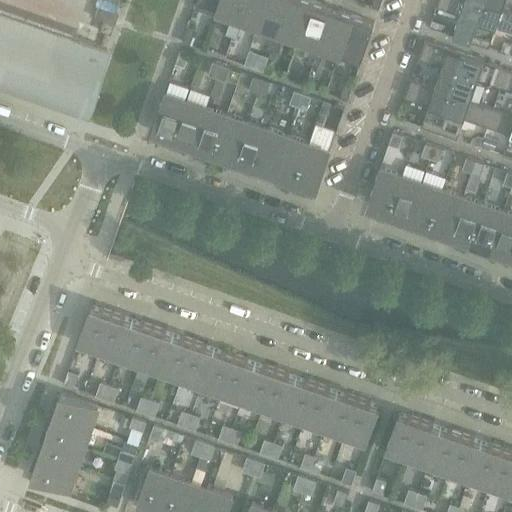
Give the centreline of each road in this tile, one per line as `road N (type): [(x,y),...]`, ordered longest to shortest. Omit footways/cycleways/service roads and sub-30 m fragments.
road 1 (residential): [(59,257),(511,417)]
road 2 (residential): [(415,0),(333,235)]
road 3 (residential): [(333,235),(100,156)]
road 4 (residential): [(511,298),(333,235)]
road 5 (residential): [(0,404),(59,257)]
